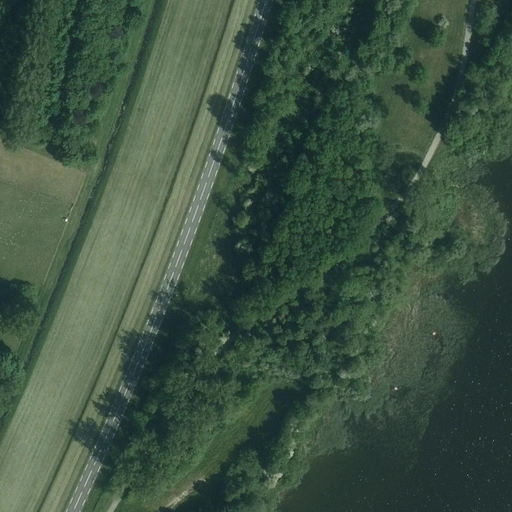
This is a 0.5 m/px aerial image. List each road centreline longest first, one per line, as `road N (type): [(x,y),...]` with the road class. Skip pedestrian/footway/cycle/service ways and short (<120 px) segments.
road 1 (primary): [(72,511),(181,250),(265,0)]
road 2 (track): [(0,393),(88,175),(146,0)]
